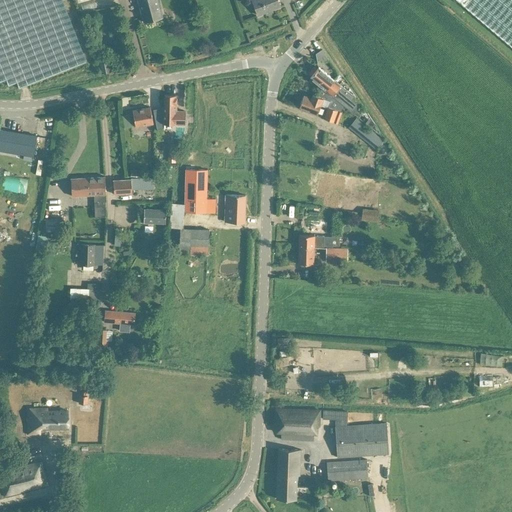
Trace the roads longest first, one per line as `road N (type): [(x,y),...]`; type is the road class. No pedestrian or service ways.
road 1 (unclassified): [(232,511),(250,493),(264,453),(269,104),(279,67)]
road 2 (unclassified): [(0,105),(257,62),(279,67)]
